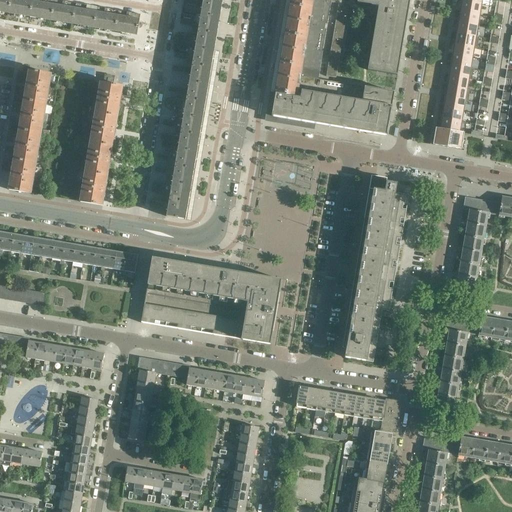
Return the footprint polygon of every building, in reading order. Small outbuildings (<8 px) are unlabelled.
[(19,15),(21,0),(0,0),(0,12),(2,12),(16,14),(16,15),(19,15)] [(30,16),(32,0),(21,0),(19,15),(23,16),(23,15),(30,16)] [(41,19),(43,0),(32,0),(30,16),(37,18),(41,19)] [(51,20),(55,0),(53,0),(43,0),(41,19),(45,20),(45,19),(51,20)] [(83,26),(87,6),(55,0),(51,20),(58,21),(58,22),(63,23),(66,23),(80,25),(79,26),(83,26)] [(210,73),(221,7),(222,0),(200,0),(201,0),(203,0),(198,29),(196,28),(195,34),(198,34),(195,48),(189,47),(188,55),(187,61),(190,62),(189,67),(192,67),(191,75),(190,75),(188,89),(187,96),(185,96),(184,101),(180,101),(179,107),(177,115),(202,119),(207,92),(210,73)] [(327,24),(331,1),(329,0),(328,0),(291,0),(288,20),(320,25),(324,26),(325,24),(327,24)] [(357,0),(357,3),(379,7),(408,12),(408,10),(405,10),(406,5),(409,5),(409,0),(357,0)] [(479,15),(481,5),(462,1),(462,2),(460,12),(479,15)] [(349,7),(338,5),(326,77),(336,78),(349,7)] [(94,27),(97,7),(87,6),(83,26),(87,27),(87,26),(94,27)] [(105,30),(108,9),(97,7),(94,27),(101,29),(105,30)] [(407,20),(408,12),(379,7),(377,14),(406,19),(407,20)] [(115,31),(119,11),(108,9),(105,30),(108,31),(109,30),(115,31)] [(126,34),(129,13),(119,11),(115,31),(122,32),(122,33),(126,34)] [(477,26),(479,15),(460,12),(458,23),(477,26)] [(137,35),(140,15),(129,13),(126,34),(130,34),(130,33),(137,35)] [(406,19),(377,14),(375,29),(404,34),(405,32),(402,31),(402,26),(405,26),(406,19)] [(323,50),(325,35),(326,29),(324,29),(324,26),(320,25),(288,20),(283,49),(304,52),(305,47),(316,49),(323,50)] [(476,37),(476,36),(477,26),(458,23),(457,33),(476,37)] [(403,40),(404,34),(375,29),(372,43),(401,48),(402,48),(402,46),(399,45),(400,40),(403,40)] [(477,48),(479,37),(476,36),(476,37),(457,33),(455,44),(474,47),(474,48),(477,48)] [(400,55),(401,48),(372,43),(370,57),(399,62),(400,62),(400,60),(397,60),(398,54),(400,55)] [(472,58),(474,48),(474,47),(455,44),(453,55),(472,58)] [(394,93),(318,79),(304,77),(309,50),(322,53),(323,50),(316,49),(305,47),(304,52),(300,81),(297,98),(275,94),(272,117),(387,136),(394,93)] [(300,81),(304,52),(283,49),(278,77),(300,81)] [(322,55),(312,53),(308,75),(318,77),(322,55)] [(470,68),(472,58),(453,55),(451,65),(470,69),(470,68)] [(398,69),(399,62),(370,57),(368,70),(397,76),(398,74),(394,74),(395,68),(398,69)] [(471,80),(473,69),(470,68),(470,69),(451,65),(449,76),(468,79),(468,80),(471,80)] [(46,105),(51,76),(51,75),(29,71),(28,79),(30,80),(29,84),(28,83),(28,84),(27,85),(26,87),(27,88),(27,89),(28,89),(27,93),(26,94),(25,93),(24,101),(46,105)] [(113,85),(115,77),(105,75),(104,84),(113,85)] [(467,90),(468,80),(468,79),(449,76),(448,87),(466,90),(467,90)] [(297,98),(300,81),(278,77),(275,94),(297,98)] [(120,101),(119,100),(120,99),(118,99),(119,95),(121,94),(123,87),(113,85),(104,84),(101,83),(95,113),(117,117),(119,109),(118,109),(117,108),(118,104),(119,104),(120,103),(120,101)] [(468,102),(470,90),(467,90),(466,90),(448,87),(446,97),(465,101),(468,102)] [(463,111),(465,101),(446,97),(444,108),(463,111)] [(41,134),(45,110),(46,105),(24,101),(23,108),(25,109),(24,113),(23,113),(23,114),(22,115),(21,117),(22,118),(23,119),(22,122),(21,123),(20,123),(19,130),(41,134)] [(461,122),(463,111),(444,108),(442,119),(461,122)] [(115,130),(114,129),(115,129),(113,128),(114,124),(116,124),(117,117),(95,113),(90,142),(112,146),(114,139),(113,139),(112,138),(113,134),(114,134),(114,133),(115,132),(115,130)] [(191,186),(199,141),(202,119),(177,115),(176,122),(175,128),(179,129),(178,135),(174,134),(173,140),(170,156),(169,162),(173,163),(172,168),(168,168),(167,174),(166,182),(191,186)] [(459,132),(461,122),(442,119),(441,129),(450,131),(459,132)] [(447,147),(450,131),(441,129),(436,128),(433,145),(447,147)] [(36,164),(41,134),(19,130),(18,138),(20,139),(19,143),(18,143),(17,144),(16,146),(17,147),(17,148),(18,148),(17,152),(16,153),(15,153),(14,160),(36,164)] [(461,150),(464,134),(464,133),(459,132),(450,131),(447,147),(461,150)] [(110,160),(109,159),(110,158),(108,158),(109,154),(111,153),(111,154),(112,146),(90,142),(85,172),(107,176),(109,168),(108,168),(107,167),(107,163),(109,164),(109,163),(110,162),(110,160)] [(31,194),(35,169),(36,164),(14,160),(13,167),(15,168),(14,172),(13,172),(13,173),(12,174),(11,176),(12,177),(12,178),(13,178),(12,182),(11,182),(10,182),(9,190),(31,194)] [(105,190),(104,188),(105,188),(103,188),(104,184),(106,183),(107,176),(85,172),(80,202),(102,206),(104,198),(103,198),(102,197),(102,193),(104,193),(104,192),(105,192),(105,190)] [(400,246),(387,244),(388,237),(401,239),(402,232),(389,229),(390,222),(403,225),(405,217),(392,215),(393,208),(406,210),(407,203),(394,201),(395,193),(397,184),(375,180),(354,305),(382,310),(389,311),(390,304),(377,301),(378,294),(391,297),(392,289),(379,287),(381,280),(383,265),(396,268),(397,260),(384,258),(386,251),(399,253),(400,246)] [(185,220),(189,198),(191,186),(166,182),(165,189),(164,195),(168,196),(167,202),(163,201),(162,207),(165,208),(165,209),(168,210),(166,217),(185,220)] [(407,203),(408,195),(395,193),(394,201),(407,203)] [(511,217),(511,199),(502,197),(501,204),(499,215),(511,217)] [(476,211),(478,200),(466,198),(464,209),(470,210),(476,211)] [(488,213),(489,202),(478,200),(476,211),(488,213)] [(499,215),(501,204),(489,202),(488,213),(499,215)] [(405,217),(406,210),(393,208),(392,215),(405,217)] [(485,226),(488,213),(476,211),(470,210),(468,223),(485,226)] [(402,232),(403,225),(390,222),(389,229),(402,232)] [(483,239),(485,226),(468,223),(465,236),(483,239)] [(11,252),(14,234),(4,233),(0,254),(2,254),(3,251),(11,252)] [(21,257),(24,236),(14,234),(11,252),(20,254),(19,257),(21,257)] [(32,256),(35,238),(24,236),(21,257),(23,258),(23,254),(32,256)] [(481,253),(483,239),(465,236),(463,249),(481,253)] [(400,246),(401,239),(388,237),(387,244),(400,246)] [(41,261),(45,240),(35,238),(32,256),(40,257),(40,261),(41,261)] [(52,259),(55,241),(45,240),(41,261),(43,261),(44,258),(52,259)] [(62,264),(65,243),(55,241),(52,259),(61,261),(60,264),(62,264)] [(73,263),(76,245),(65,243),(62,264),(64,265),(64,261),(73,263)] [(82,268),(86,246),(76,245),(73,263),(81,264),(81,268),(82,268)] [(93,266),(96,248),(86,246),(82,268),(84,268),(85,265),(93,266)] [(103,271),(106,250),(96,248),(93,266),(102,268),(101,271),(103,271)] [(479,266),(481,253),(463,249),(461,263),(479,266)] [(114,270),(117,252),(106,250),(103,271),(105,272),(105,268),(114,270)] [(397,260),(399,253),(386,251),(384,258),(397,260)] [(123,275),(127,253),(117,252),(114,270),(122,271),(122,275),(123,275)] [(138,255),(127,253),(123,275),(125,275),(126,272),(135,273),(138,255)] [(152,258),(148,285),(249,303),(243,340),(271,345),(282,280),(152,258)] [(477,279),(479,266),(461,263),(459,276),(477,279)] [(394,282),(396,268),(383,265),(381,280),(394,282)] [(474,292),(477,279),(459,276),(456,289),(474,292)] [(392,289),(394,282),(381,280),(379,287),(392,289)] [(249,303),(148,285),(141,323),(243,340),(249,303)] [(12,301),(14,288),(8,287),(6,300),(12,301)] [(18,302),(20,289),(14,288),(12,301),(18,302)] [(24,303),(26,290),(20,289),(18,302),(24,303)] [(31,304),(33,291),(26,290),(24,303),(31,304)] [(37,305),(39,292),(33,291),(31,304),(37,305)] [(43,306),(46,294),(39,292),(37,305),(43,306)] [(390,304),(391,297),(378,294),(377,301),(390,304)] [(373,362),(380,323),(382,310),(354,305),(345,358),(373,362)] [(492,338),(495,320),(481,318),(480,324),(478,335),(492,338)] [(455,331),(457,321),(445,319),(443,330),(449,331),(449,330),(455,331)] [(505,340),(508,322),(495,320),(492,338),(505,340)] [(467,333),(469,323),(457,321),(455,331),(467,333)] [(478,335),(480,324),(469,323),(467,333),(467,334),(478,335)] [(465,346),(467,334),(467,333),(455,331),(449,330),(449,331),(447,343),(465,346)] [(9,349),(11,336),(5,335),(3,348),(9,349)] [(15,350),(17,337),(11,336),(9,349),(15,350)] [(21,351),(23,338),(17,337),(15,350),(21,351)] [(27,352),(29,341),(29,339),(23,338),(21,351),(27,352)] [(35,359),(38,343),(29,341),(27,352),(26,358),(35,359)] [(45,361),(48,345),(38,343),(35,359),(45,361)] [(463,360),(465,346),(447,343),(445,357),(463,360)] [(54,363),(57,346),(48,345),(45,361),(54,363)] [(63,364),(66,348),(57,346),(54,363),(63,364)] [(73,366),(76,349),(66,348),(63,364),(73,366)] [(82,367),(85,351),(76,349),(73,366),(82,367)] [(92,369),(94,353),(85,351),(82,367),(92,369)] [(101,371),(104,354),(94,353),(92,369),(101,371)] [(461,373),(463,360),(445,357),(443,370),(461,373)] [(157,374),(159,361),(139,358),(137,371),(140,371),(140,370),(156,373),(156,374),(157,374)] [(163,375),(165,362),(159,361),(157,374),(163,375)] [(169,376),(171,363),(165,362),(163,375),(169,376)] [(175,377),(177,364),(171,363),(169,376),(175,377)] [(182,378),(184,365),(177,364),(175,377),(182,378)] [(187,379),(189,369),(190,369),(190,366),(184,365),(182,378),(187,379)] [(196,387),(199,370),(190,369),(189,369),(187,379),(186,385),(196,387)] [(154,386),(156,374),(156,373),(140,370),(140,371),(138,383),(154,386)] [(205,388),(208,372),(199,370),(196,387),(205,388)] [(458,386),(461,373),(443,370),(440,383),(458,386)] [(215,390),(217,374),(208,372),(205,388),(215,390)] [(224,392),(227,375),(217,374),(215,390),(224,392)] [(233,393),(236,377),(227,375),(224,392),(233,393)] [(243,395),(245,378),(236,377),(233,393),(243,395)] [(252,396),(255,380),(245,378),(243,395),(252,396)] [(262,398),(265,382),(255,380),(252,396),(262,398)] [(152,395),(154,386),(138,383),(136,392),(152,395)] [(456,399),(458,386),(440,383),(438,396),(456,399)] [(306,409),(310,389),(300,387),(296,407),(306,409)] [(316,411),(319,391),(310,389),(306,409),(316,411)] [(325,412),(328,392),(319,391),(316,411),(325,412)] [(151,404),(152,395),(136,392),(134,402),(151,404)] [(335,414),(338,394),(328,392),(325,412),(335,414)] [(344,415),(347,396),(338,394),(335,414),(344,415)] [(354,417),(357,397),(347,396),(344,415),(354,417)] [(454,412),(456,399),(438,396),(436,409),(454,412)] [(97,410),(98,400),(82,397),(80,407),(97,410)] [(363,419),(366,399),(357,397),(354,417),(363,419)] [(372,420),(376,400),(366,399),(363,419),(372,420)] [(396,433),(401,406),(401,405),(401,404),(400,404),(400,403),(399,402),(398,401),(397,401),(385,399),(385,402),(382,422),(380,431),(396,433)] [(382,422),(385,402),(376,400),(372,420),(382,422)] [(149,414),(151,404),(134,402),(133,411),(149,414)] [(95,419),(97,410),(80,407),(79,416),(95,419)] [(147,423),(149,414),(133,411),(131,420),(147,423)] [(93,429),(95,419),(79,416),(77,426),(93,429)] [(146,433),(147,423),(131,420),(130,430),(146,433)] [(257,437),(259,428),(242,425),(241,435),(257,437)] [(92,438),(93,429),(77,426),(75,435),(92,438)] [(361,438),(362,430),(363,429),(354,427),(353,436),(361,438)] [(144,442),(146,433),(130,430),(128,439),(144,442)] [(390,445),(391,435),(372,432),(370,442),(390,445)] [(90,447),(92,438),(75,435),(74,445),(90,447)] [(256,447),(257,437),(241,435),(239,444),(256,447)] [(471,458),(474,440),(461,438),(460,445),(458,456),(471,458)] [(435,451),(437,441),(425,439),(423,450),(429,451),(429,450),(435,451)] [(484,460),(487,442),(474,440),(471,458),(484,460)] [(447,453),(448,443),(437,441),(435,451),(447,453)] [(388,455),(390,445),(370,442),(368,451),(388,455)] [(497,462),(500,444),(487,442),(484,460),(497,462)] [(458,456),(460,445),(448,443),(447,453),(447,454),(458,456)] [(254,456),(256,447),(239,444),(238,453),(254,456)] [(511,464),(511,455),(511,446),(500,444),(497,462),(511,464)] [(89,457),(90,447),(74,445),(72,454),(89,457)] [(11,463),(14,448),(4,446),(2,461),(11,463)] [(21,464),(23,450),(14,448),(11,463),(21,464)] [(30,466),(33,451),(23,450),(21,464),(30,466)] [(445,467),(447,454),(447,453),(435,451),(429,450),(429,451),(427,464),(445,467)] [(40,467),(41,458),(42,453),(33,451),(30,466),(40,467)] [(386,464),(388,455),(368,451),(367,461),(386,464)] [(252,465),(254,456),(238,453),(236,463),(252,465)] [(87,466),(89,457),(72,454),(71,463),(87,466)] [(385,473),(386,464),(367,461),(365,470),(385,473)] [(85,475),(87,466),(71,463),(69,473),(85,475)] [(251,475),(252,465),(236,463),(235,472),(251,475)] [(442,480),(445,467),(427,464),(424,477),(442,480)] [(135,484),(137,469),(127,467),(125,482),(135,484)] [(144,485),(147,471),(137,469),(135,484),(144,485)] [(383,483),(385,473),(365,470),(363,480),(383,483)] [(153,487),(156,472),(147,471),(144,485),(153,487)] [(163,488),(165,474),(156,472),(153,487),(163,488)] [(249,484),(251,475),(235,472),(233,481),(249,484)] [(84,485),(85,475),(69,473),(67,482),(84,485)] [(172,490),(174,475),(165,474),(163,488),(172,490)] [(181,492),(184,477),(174,475),(172,490),(181,492)] [(344,491),(346,477),(340,476),(337,490),(344,491)] [(190,493),(193,479),(184,477),(181,492),(190,493)] [(440,493),(442,480),(424,477),(422,490),(440,493)] [(200,495),(202,485),(203,480),(193,479),(190,493),(200,495)] [(382,489),(383,483),(363,480),(359,479),(358,485),(354,484),(353,490),(385,495),(386,490),(382,489)] [(248,493),(249,484),(233,481),(231,491),(248,493)] [(82,494),(84,485),(67,482),(66,491),(82,494)] [(383,508),(385,495),(353,490),(351,503),(383,508)] [(438,506),(440,493),(422,490),(420,503),(438,506)] [(81,504),(82,494),(66,491),(64,501),(81,504)] [(246,503),(248,493),(231,491),(230,500),(246,503)] [(12,511),(14,501),(5,500),(2,511),(12,511)] [(243,511),(244,511),(246,503),(230,500),(228,509),(243,511)] [(22,511),(24,503),(14,501),(12,511),(22,511)] [(73,511),(79,511),(81,504),(64,501),(63,510),(73,511)] [(32,511),(33,510),(34,505),(24,503),(22,511),(32,511)] [(382,511),(383,508),(351,503),(349,511),(382,511)] [(436,511),(438,506),(420,503),(418,511),(436,511)]
